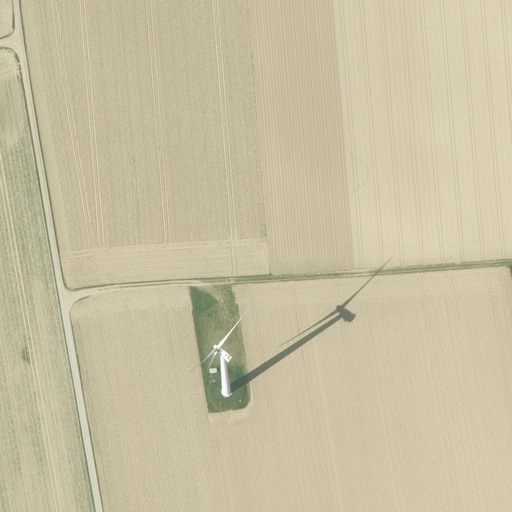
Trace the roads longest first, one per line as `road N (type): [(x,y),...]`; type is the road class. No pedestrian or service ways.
road 1 (track): [(511,262),(60,291)]
road 2 (track): [(60,291),(14,0)]
road 3 (track): [(60,291),(97,511)]
